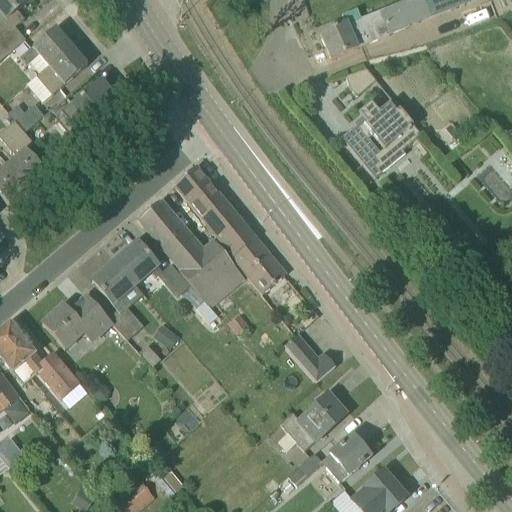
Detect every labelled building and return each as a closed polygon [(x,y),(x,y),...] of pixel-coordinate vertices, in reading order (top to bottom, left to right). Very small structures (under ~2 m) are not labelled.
[(0,63),(25,43),(14,30),(24,22),(16,13),(30,2),(29,1),(26,4),(22,0),(0,0),(0,15),(5,22),(0,25),(0,63)] [(408,25),(473,1),(472,0),(419,0),(418,1),(382,14),(386,27),(388,26),(391,25),(390,23),(405,18),(408,25)] [(391,36),(388,26),(386,27),(382,14),(361,22),(358,14),(357,15),(359,20),(321,37),(332,62),(391,36)] [(38,58),(48,69),(71,50),(55,31),(19,61),(26,68),(38,58)] [(35,80),(45,91),(51,99),(87,69),(71,50),(48,69),(35,80)] [(376,83),(367,72),(346,79),(350,91),(357,99),(376,83)] [(109,95),(100,84),(62,116),(87,146),(119,118),(119,117),(118,118),(103,100),(109,95)] [(401,153),(420,137),(392,104),(389,106),(374,119),(370,114),(355,126),(356,127),(341,140),(375,181),(404,157),(401,153)] [(14,124),(24,136),(43,119),(34,107),(24,115),(17,108),(7,116),(14,124)] [(25,152),(33,146),(24,136),(14,124),(0,136),(0,141),(16,160),(6,168),(26,191),(45,175),(25,152)] [(447,148),(461,138),(452,126),(438,136),(447,148)] [(0,198),(7,207),(26,191),(6,168),(0,161),(0,198)] [(174,188),(195,215),(217,197),(195,170),(194,171),(174,188)] [(217,197),(195,215),(218,242),(239,225),(217,197)] [(179,277),(189,289),(202,305),(208,312),(244,283),(215,247),(202,257),(158,205),(138,222),(174,264),(170,267),(178,277),(179,277)] [(239,225),(218,242),(232,260),(231,260),(239,270),(262,252),(239,225)] [(113,265),(134,289),(151,275),(157,270),(136,245),(113,265)] [(262,252),(239,270),(261,298),(284,279),(262,252)] [(91,284),(111,308),(134,289),(113,265),(91,284)] [(180,297),(189,289),(179,277),(178,277),(170,267),(161,275),(180,297)] [(155,280),(161,275),(157,270),(151,275),(155,280)] [(189,289),(180,297),(189,302),(196,311),(202,305),(189,289)] [(41,327),(64,353),(83,336),(91,345),(111,327),(107,322),(86,299),(84,301),(85,302),(70,317),(62,309),(41,327)] [(215,321),(208,312),(202,305),(196,311),(209,326),(215,321)] [(116,313),(107,322),(111,327),(127,343),(136,335),(116,313)] [(239,319),(229,327),(239,339),(249,331),(239,319)] [(0,361),(22,388),(37,376),(45,370),(41,366),(9,327),(0,334),(0,361)] [(161,328),(152,340),(169,352),(178,340),(161,328)] [(295,339),(283,350),(315,387),(334,371),(323,359),(317,364),(295,339)] [(52,356),(41,366),(45,370),(37,376),(61,403),(79,388),(52,356)] [(15,408),(22,403),(18,399),(2,378),(0,378),(0,413),(13,404),(15,408)] [(279,428),(303,455),(345,417),(327,397),(298,423),(292,417),(279,428)] [(352,438),(329,457),(336,466),(328,473),(338,486),(370,459),(352,438)] [(143,452),(152,462),(164,451),(155,441),(143,452)] [(12,454),(5,445),(0,448),(0,458),(10,471),(24,460),(17,450),(12,454)] [(287,481),(292,486),(296,490),(322,467),(320,464),(314,456),(287,481)] [(390,511),(405,501),(383,474),(350,500),(359,511),(390,511)] [(116,491),(102,476),(95,482),(109,497),(116,491)] [(286,481),(278,488),(283,494),(292,486),(287,481),(286,481)] [(155,500),(140,482),(108,510),(110,511),(141,511),(149,505),(155,500)] [(79,492),(73,504),(72,506),(83,511),(88,511),(95,501),(79,492)]
